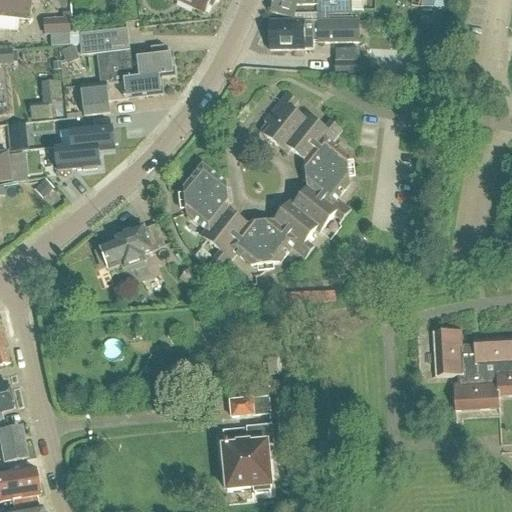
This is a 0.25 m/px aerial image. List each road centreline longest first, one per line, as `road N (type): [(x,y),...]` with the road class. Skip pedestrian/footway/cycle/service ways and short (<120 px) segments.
road 1 (unclassified): [(9,280),(175,133),(254,0)]
road 2 (residential): [(66,511),(9,280)]
